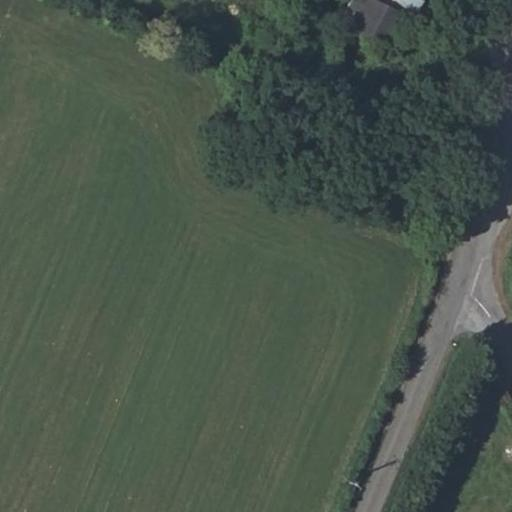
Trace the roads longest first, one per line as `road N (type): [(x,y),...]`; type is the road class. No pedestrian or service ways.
road 1 (unclassified): [(367,511),(460,284)]
road 2 (unclassified): [(460,284),(497,116)]
